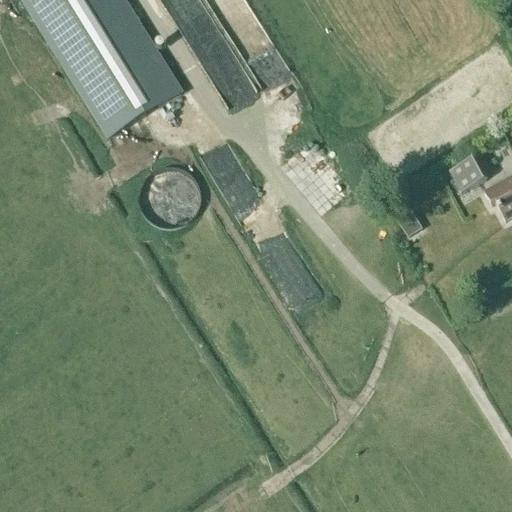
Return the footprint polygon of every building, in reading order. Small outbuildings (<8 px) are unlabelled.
[(0,0),(0,3),(1,5),(9,0),(21,0),(109,142),(180,98),(119,0),(0,0)] [(460,197),(490,180),(478,158),(448,175),(460,197)] [(168,234),(177,233),(185,229),(192,223),(196,216),(199,207),(198,198),(195,190),(190,182),(182,177),(174,174),(164,174),(156,177),(148,182),(142,189),(139,197),(139,206),(141,215),(145,223),(152,229),(160,233),(168,234)] [(511,180),(483,197),(491,210),(495,208),(504,225),(511,221),(511,180)] [(415,213),(425,231),(438,223),(427,205),(415,213)] [(413,213),(398,222),(410,242),(425,233),(413,213)]
